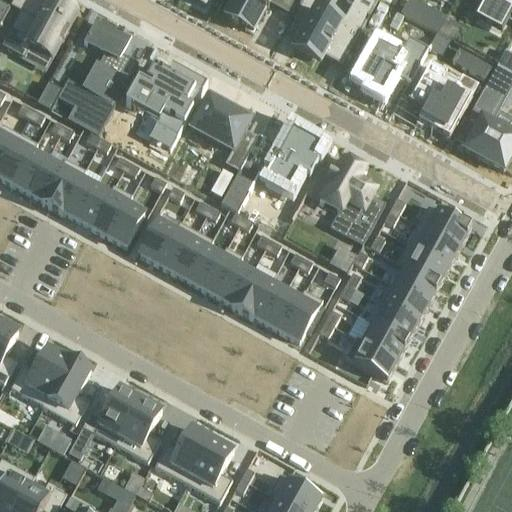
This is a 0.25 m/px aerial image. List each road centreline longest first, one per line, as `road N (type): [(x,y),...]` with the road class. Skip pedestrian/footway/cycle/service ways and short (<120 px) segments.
road 1 (residential): [(123,0),(511,211)]
road 2 (residential): [(366,497),(0,293)]
road 3 (residential): [(366,497),(511,226)]
